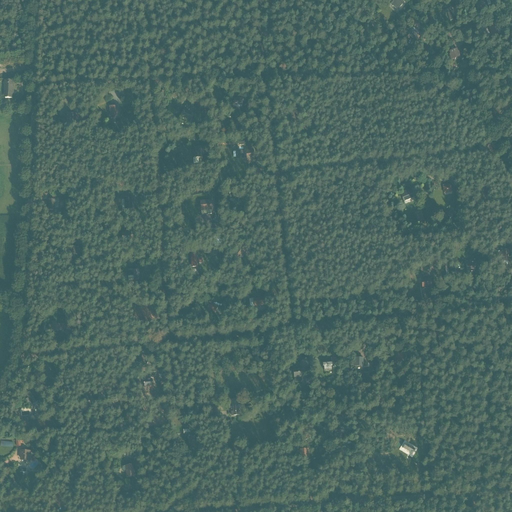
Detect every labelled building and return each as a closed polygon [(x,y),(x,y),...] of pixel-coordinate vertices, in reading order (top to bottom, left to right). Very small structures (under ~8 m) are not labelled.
[(393,1),(390,3),(393,5),(392,6),(397,10),(404,3),(400,0),(392,0),(393,1)] [(489,0),(475,4),(477,10),(487,7),(487,6),(490,5),(489,0)] [(450,9),(444,10),(445,14),(447,14),(449,18),(455,17),(453,11),(451,11),(450,9)] [(495,24),(488,26),(492,37),(502,34),(499,26),(496,27),(495,24)] [(450,54),(449,55),(450,59),(459,56),(458,52),(457,53),(456,50),(450,52),(450,54)] [(3,97),(12,98),(13,80),(3,80),(3,97)] [(497,102),(496,102),(497,104),(498,104),(498,105),(507,100),(505,96),(496,101),(497,102)] [(233,101),(231,101),(231,107),(242,107),(242,98),(233,98),(233,101)] [(110,118),(117,118),(117,106),(109,106),(110,118)] [(291,116),(298,119),(300,112),(304,113),(305,111),(295,108),(294,111),(292,110),(291,116)] [(183,109),(180,116),(184,118),(183,119),(186,121),(185,123),(193,126),(197,115),(183,109)] [(494,110),(489,113),(495,123),(500,119),(494,110)] [(66,126),(75,126),(75,114),(67,113),(66,126)] [(194,158),(198,158),(201,158),(201,148),(200,148),(200,146),(194,147),(194,148),(193,148),(194,158)] [(246,160),(253,159),(254,159),(253,149),(251,150),(251,146),(246,147),(246,150),(244,150),(245,154),(246,154),(246,160)] [(255,166),(252,171),(258,175),(262,170),(255,166)] [(442,186),(442,187),(444,195),(444,196),(451,195),(451,193),(452,193),(450,185),(442,186)] [(404,194),(400,195),(403,203),(404,203),(405,205),(410,203),(409,200),(414,199),(410,190),(403,192),(404,194)] [(486,191),(478,191),(479,201),(487,200),(486,191)] [(230,203),(229,203),(230,211),(233,211),(233,212),(240,210),(239,198),(229,199),(230,203)] [(45,211),(60,211),(60,200),(45,200),(45,211)] [(210,200),(199,201),(200,211),(212,210),(210,200)] [(448,210),(444,214),(449,220),(453,217),(451,214),(451,213),(448,210)] [(68,256),(82,256),(82,245),(69,245),(68,256)] [(243,248),(234,258),(239,260),(247,251),(243,248)] [(507,251),(500,251),(501,258),(505,258),(505,261),(508,261),(507,251)] [(198,254),(190,255),(191,268),(199,267),(198,263),(201,263),(202,262),(202,259),(201,258),(198,258),(198,254)] [(474,264),(466,265),(467,273),(475,272),(474,264)] [(127,281),(139,280),(139,270),(127,270),(127,281)] [(430,279),(421,280),(422,290),(431,289),(430,279)] [(62,295),(76,295),(76,283),(61,284),(62,295)] [(254,299),(249,299),(250,307),(264,305),(263,298),(254,299)] [(207,301),(204,306),(207,307),(206,309),(214,313),(215,312),(219,314),(220,313),(221,312),(221,310),(217,308),(218,307),(216,306),(217,305),(218,306),(220,303),(215,300),(213,303),(215,304),(214,305),(207,301)] [(130,324),(140,323),(138,311),(129,312),(130,324)] [(50,336),(61,335),(59,321),(48,322),(50,336)] [(406,355),(399,353),(397,361),(403,363),(406,355)] [(323,371),(332,371),(332,355),(323,355),(323,371)] [(291,379),(301,379),(301,367),(290,367),(291,379)] [(80,403),(90,404),(90,391),(81,390),(80,403)] [(24,396),(30,406),(38,401),(32,391),(24,396)] [(232,416),(241,416),(240,399),(231,400),(232,416)] [(333,438),(343,439),(343,430),(333,430),(333,438)] [(187,449),(196,449),(196,437),(186,437),(187,449)] [(402,450),(410,455),(414,448),(407,443),(402,450)] [(299,464),(309,464),(309,448),(299,448),(299,464)] [(19,463),(31,463),(31,451),(19,451),(19,463)] [(123,478),(134,477),(133,465),(122,466),(123,478)] [(78,479),(86,478),(85,467),(77,468),(78,479)]
